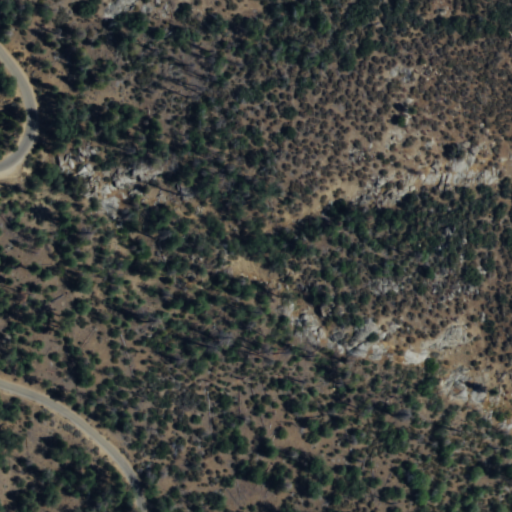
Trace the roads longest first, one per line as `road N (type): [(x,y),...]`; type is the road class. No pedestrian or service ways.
road 1 (residential): [(142,511),(124,457),(92,426),(0,382)]
road 2 (residential): [(0,166),(32,129),(32,99),(0,50)]
